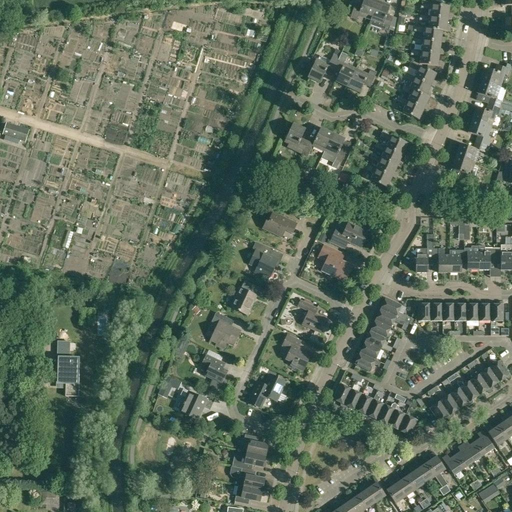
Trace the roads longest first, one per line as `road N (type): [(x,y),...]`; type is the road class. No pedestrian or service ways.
road 1 (residential): [(301,437),(251,426),(233,409),(290,288)]
road 2 (residential): [(433,146),(405,126),(326,115),(283,96)]
road 3 (residential): [(511,298),(408,300),(377,278)]
road 4 (residential): [(473,346),(415,344),(400,353),(390,380),(398,393),(413,395)]
road 5 (residential): [(395,447),(409,451),(511,398)]
